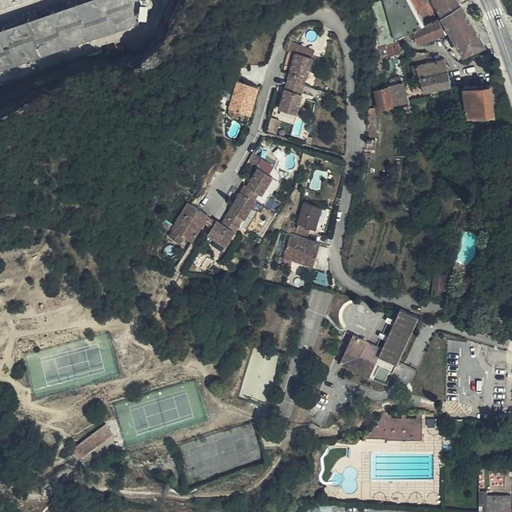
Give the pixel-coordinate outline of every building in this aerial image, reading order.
[(0,70),(139,22),(130,0),(82,0),(0,28),(0,70)] [(371,0),(372,6),(375,28),(377,43),(377,47),(379,47),(398,41),(401,40),(406,36),(412,32),(424,26),(409,0),(371,0)] [(409,0),(424,26),(439,19),(442,17),(442,16),(462,4),(458,0),(409,0)] [(474,25),(462,4),(442,16),(442,17),(451,31),(465,56),(486,46),(474,25)] [(451,31),(442,17),(439,19),(446,34),(451,31)] [(439,19),(424,26),(412,32),(418,46),(431,40),(440,36),(446,34),(439,19)] [(398,41),(379,47),(380,55),(386,53),(387,58),(401,54),(398,41)] [(301,93),(306,78),(308,79),(313,58),(288,51),(282,72),(289,74),(279,109),(297,115),(303,94),(301,93)] [(420,79),(448,71),(445,60),(430,63),(428,53),(414,53),(414,55),(414,59),(417,66),(420,79)] [(451,85),(448,71),(420,79),(424,93),(451,85)] [(393,86),(403,83),(401,77),(392,79),(393,86)] [(237,82),(228,110),(240,113),(250,116),(259,88),(237,82)] [(408,103),(404,83),(403,83),(393,86),(389,87),(393,106),(408,103)] [(389,87),(375,90),(379,110),(393,106),(389,87)] [(464,90),(465,100),(466,106),(467,117),(493,114),(490,87),(464,90)] [(413,113),(412,106),(404,108),(405,114),(413,113)] [(367,150),(370,150),(375,150),(376,139),(376,126),(374,109),(367,109),(367,136),(367,146),(367,150)] [(240,113),(228,110),(226,116),(238,119),(240,113)] [(245,185),(240,192),(255,199),(259,193),(262,195),(273,177),(271,176),(258,168),(248,186),(245,185)] [(257,201),(263,205),(265,206),(282,179),(276,168),(271,176),(273,177),(262,195),(259,193),(255,199),(257,201)] [(240,192),(225,217),(240,225),(244,218),(246,219),(257,201),(255,199),(240,192)] [(244,218),(240,225),(249,231),(263,205),(257,201),(246,219),(244,218)] [(295,229),(302,231),(303,227),(314,230),(320,207),(302,202),(295,229)] [(203,224),(208,217),(209,216),(189,204),(172,230),(192,242),(203,224)] [(212,219),(208,217),(203,224),(208,226),(212,219)] [(217,221),(216,222),(212,228),(209,234),(227,245),(239,225),(240,225),(225,217),(221,223),(217,221)] [(290,237),(305,241),(307,232),(302,231),(295,229),(292,228),(290,237)] [(320,245),(305,241),(290,237),(284,258),(314,266),(320,245)] [(445,297),(447,275),(435,274),(432,296),(445,297)] [(379,357),(398,365),(419,318),(400,309),(395,319),(393,325),(388,335),(386,341),(379,357)] [(393,325),(395,319),(388,315),(385,321),(393,325)] [(379,337),(386,341),(388,335),(381,332),(379,337)] [(375,380),(380,368),(376,366),(376,363),(360,356),(367,341),(353,335),(339,364),(375,380)] [(376,366),(380,368),(394,374),(398,365),(379,357),(376,363),(376,366)] [(384,412),(368,432),(363,439),(386,439),(387,440),(422,440),(422,420),(417,420),(392,419),(393,413),(384,412)] [(73,448),(81,459),(100,445),(108,439),(102,432),(108,428),(105,424),(73,448)] [(113,435),(108,428),(102,432),(108,439),(113,435)] [(100,445),(81,459),(85,464),(104,450),(100,445)] [(493,511),(511,511),(511,495),(494,495),(493,511)]
